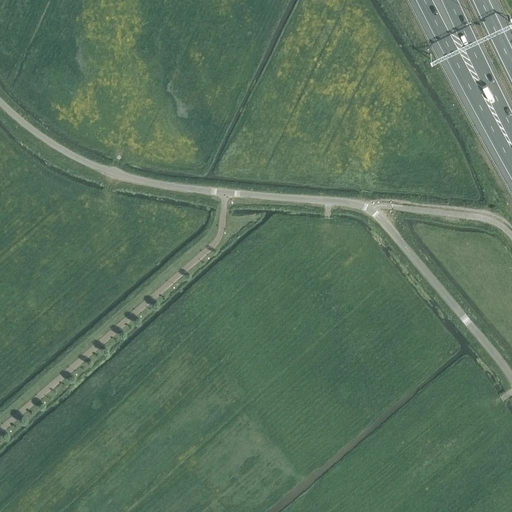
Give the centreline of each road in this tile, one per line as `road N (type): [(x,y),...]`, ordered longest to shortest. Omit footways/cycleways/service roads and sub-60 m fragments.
road 1 (unclassified): [(511,377),(367,206),(111,174),(0,105)]
road 2 (motorway): [(421,0),(492,129),(511,150)]
road 3 (motorway): [(449,0),(511,133)]
